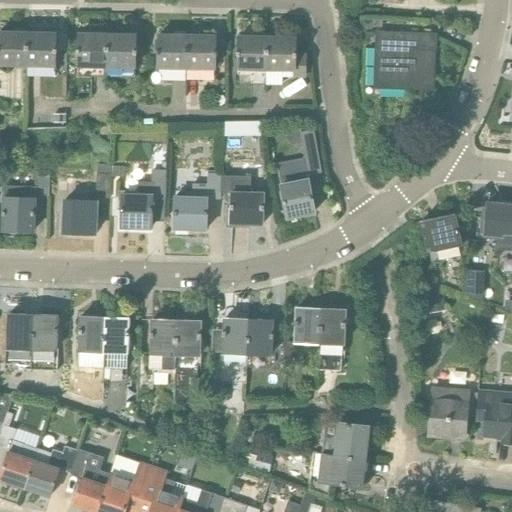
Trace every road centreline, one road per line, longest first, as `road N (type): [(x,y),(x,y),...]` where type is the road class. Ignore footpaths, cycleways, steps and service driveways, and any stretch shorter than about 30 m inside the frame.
road 1 (residential): [(0,269),(252,271),(317,253),(373,222)]
road 2 (residential): [(373,222),(343,160),(318,0)]
road 3 (residential): [(405,469),(383,256)]
road 4 (residential): [(435,162),(485,66),(496,0)]
